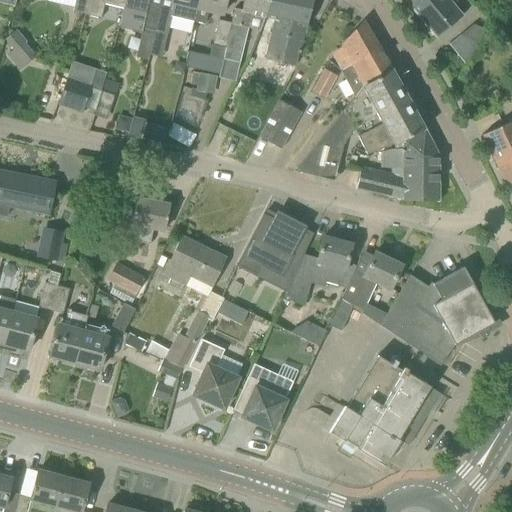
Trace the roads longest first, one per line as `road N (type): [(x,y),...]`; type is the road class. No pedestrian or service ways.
road 1 (residential): [(493,212),(454,222),(0,122)]
road 2 (secondary): [(341,511),(0,411)]
road 3 (tertiary): [(493,212),(408,51),(367,0)]
